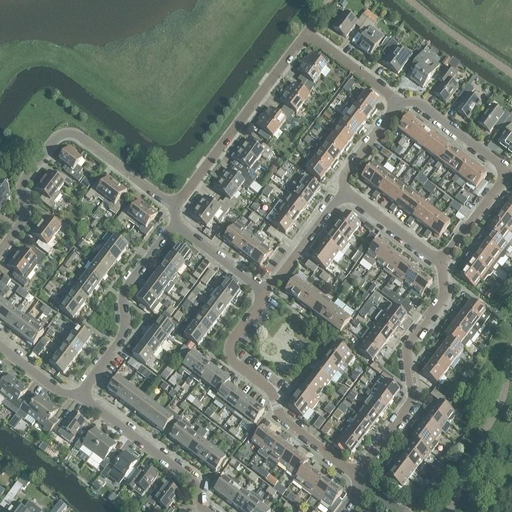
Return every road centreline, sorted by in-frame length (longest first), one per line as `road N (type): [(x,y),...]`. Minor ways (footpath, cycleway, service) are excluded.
road 1 (residential): [(173,208),(308,34),(397,103)]
road 2 (residential): [(0,254),(24,222),(24,182),(62,135),(78,137),(173,208)]
road 3 (residential): [(356,477),(282,421),(269,391),(231,362),(230,344),(266,294)]
road 4 (residential): [(397,103),(417,105),(508,173),(440,264)]
road 5 (residential): [(440,264),(442,300),(407,349),(410,401),(356,477)]
road 6 (residential): [(80,396),(123,338),(123,295),(174,224)]
road 7 (unclassified): [(449,511),(501,402),(511,350)]
road 8 (residential): [(206,511),(195,486),(80,396)]
road 9 (residential): [(266,294),(345,191)]
road 10 (unclassified): [(511,75),(409,0)]
